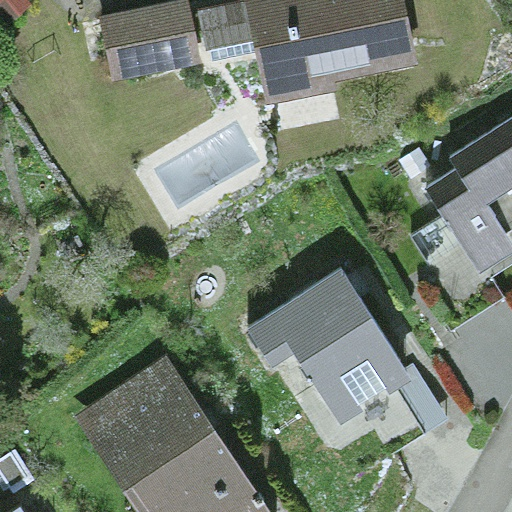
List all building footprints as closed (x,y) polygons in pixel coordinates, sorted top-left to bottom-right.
[(260,49),(267,85),(411,55),(399,0),(258,0),(250,2),(202,14),(211,59),(260,49)] [(102,17),(114,76),(175,63),(163,5),(102,17)] [(505,295),(475,249),(505,230),(498,219),(511,209),(511,114),(449,155),(456,166),(425,186),(436,202),(388,233),(450,330),(505,295)] [(425,431),(390,377),(405,367),(339,264),(246,324),(272,364),(293,349),(334,413),(356,399),(391,453),(425,431)] [(182,511),(267,511),(259,500),(263,497),(259,491),(255,494),(167,363),(128,389),(140,407),(95,436),(146,511),(155,511),(174,500),(182,511)] [(25,511),(19,502),(3,511),(25,511)]
